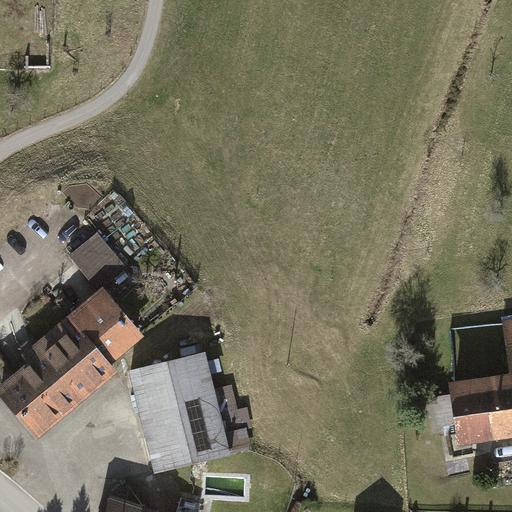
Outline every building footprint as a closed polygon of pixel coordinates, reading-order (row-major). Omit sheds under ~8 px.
[(94,237),(68,259),(96,293),(122,272),(94,237)] [(100,298),(0,381),(0,404),(34,445),(112,380),(102,368),(136,340),(100,298)] [(511,323),(501,325),(507,379),(444,386),(451,450),(511,442),(511,323)] [(199,359),(126,375),(147,473),(221,457),(199,359)] [(141,511),(111,501),(106,511),(141,511)]
